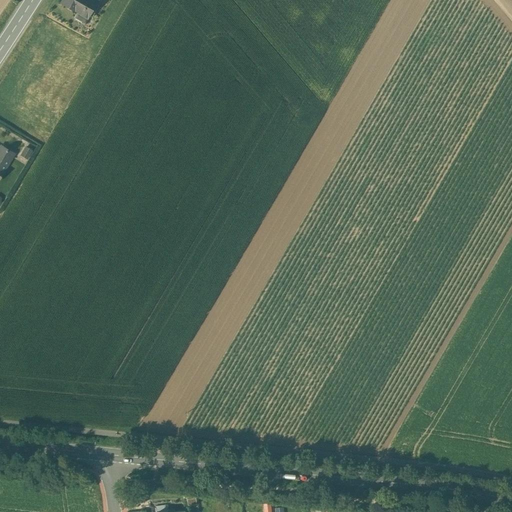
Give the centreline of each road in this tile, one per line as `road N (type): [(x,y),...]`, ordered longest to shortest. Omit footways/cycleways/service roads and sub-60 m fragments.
road 1 (residential): [(0,423),(511,479)]
road 2 (secondary): [(111,454),(511,501)]
